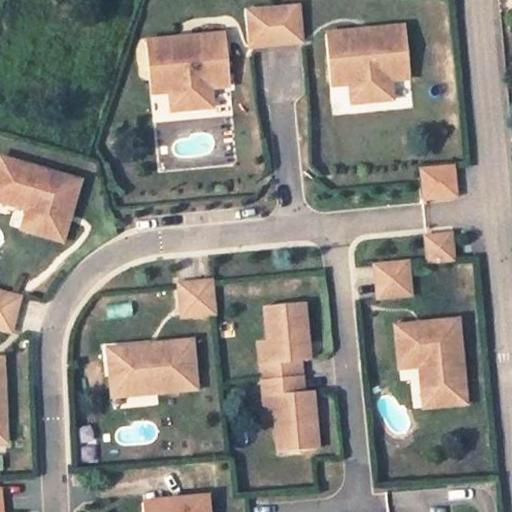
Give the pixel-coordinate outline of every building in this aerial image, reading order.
[(248,12),(251,47),(301,42),(298,7),(248,12)] [(410,78),(405,27),(371,30),(372,35),(359,36),(358,31),(325,34),(330,86),(350,84),(350,91),(391,88),(390,80),(410,78)] [(171,99),(210,95),(210,88),(230,86),(225,34),(191,38),(192,43),(179,44),(179,39),(145,42),(150,93),(170,91),(171,99)] [(352,103),(392,99),(391,88),(350,91),(352,103)] [(171,99),(172,111),(211,107),(210,95),(171,99)] [(0,157),(0,201),(27,210),(29,202),(0,193),(0,189),(8,160),(0,157)] [(70,214),(80,181),(8,160),(0,189),(0,193),(29,202),(27,210),(22,229),(62,241),(63,239),(61,238),(67,221),(59,218),(61,211),(70,214)] [(453,167),(421,170),(424,199),(455,196),(453,167)] [(69,214),(67,221),(61,238),(63,239),(71,215),(69,214)] [(438,236),(441,261),(453,259),(450,235),(438,236)] [(441,261),(438,236),(426,238),(428,262),(441,261)] [(378,298),(410,295),(407,263),(375,266),(378,298)] [(214,314),(211,282),(179,285),(182,317),(214,314)] [(0,328),(10,332),(19,298),(0,292),(0,328)] [(270,364),(260,365),(263,396),(273,395),(275,419),(279,453),(317,449),(312,392),(295,393),(292,362),(309,360),(303,303),(264,307),(268,341),(270,364)] [(416,324),(395,327),(399,368),(420,366),(428,366),(431,397),(465,394),(457,320),(424,324),(424,333),(417,334),(416,324)] [(121,388),(157,385),(157,393),(196,389),(192,341),(157,344),(158,354),(150,354),(149,345),(117,348),(121,388)] [(268,341),(258,342),(260,365),(270,364),(268,341)] [(112,397),(157,393),(157,385),(121,388),(117,348),(108,349),(112,397)] [(428,366),(420,366),(424,408),(465,404),(465,394),(431,397),(428,366)] [(263,396),(265,420),(275,419),(273,395),(263,396)] [(207,511),(206,497),(142,503),(142,511),(207,511)]
